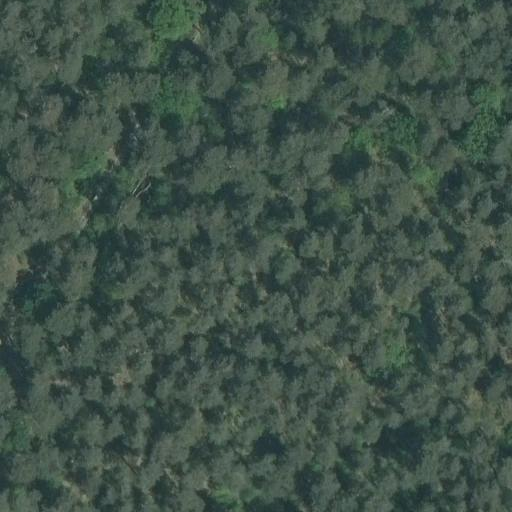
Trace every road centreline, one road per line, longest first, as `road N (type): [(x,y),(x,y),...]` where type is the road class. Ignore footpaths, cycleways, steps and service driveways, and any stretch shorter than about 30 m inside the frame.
road 1 (track): [(0,335),(35,277),(70,241),(222,0)]
road 2 (track): [(43,511),(7,322)]
